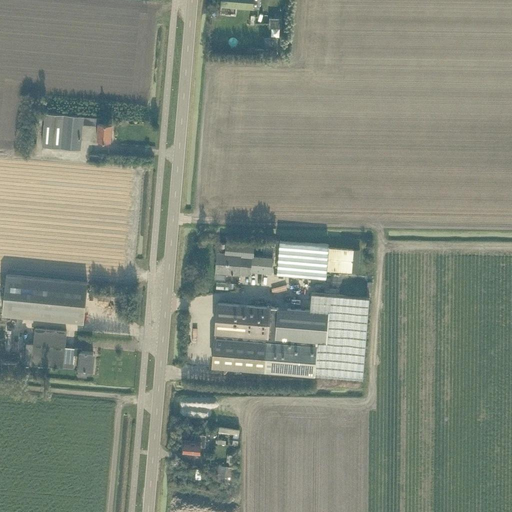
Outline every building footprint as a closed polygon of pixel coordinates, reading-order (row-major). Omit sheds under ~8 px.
[(285,9),(270,6),(266,23),(274,24),(274,28),(281,29),(285,9)] [(277,37),(265,36),(265,47),(258,47),(257,54),(277,54),(277,37)] [(45,120),(43,145),(62,146),(62,145),(80,147),(83,122),(83,115),(83,114),(64,112),(64,113),(45,112),(45,120)] [(90,115),(90,123),(99,124),(98,138),(111,139),(112,122),(102,121),(102,116),(90,115)] [(254,244),(232,242),(227,241),(226,251),(218,251),(217,260),(216,260),(215,276),(225,277),(225,271),(240,272),(241,254),(252,255),(252,265),(251,265),(251,268),(252,268),(252,269),(272,270),(273,255),(253,254),(254,244)] [(359,249),(335,247),(333,269),(357,271),(359,249)] [(83,322),(87,281),(5,273),(1,314),(83,322)] [(312,291),(310,305),(310,309),(329,310),(326,340),(316,339),(314,373),(364,377),(370,296),(312,291)] [(310,309),(232,302),(218,301),(213,365),(314,373),(316,339),(326,340),(329,310),(310,309)] [(34,340),(32,363),(63,365),(63,359),(74,360),(74,352),(81,353),(79,367),(78,374),(86,375),(87,371),(87,369),(87,368),(92,368),(93,350),(82,349),(82,348),(64,346),(66,329),(35,326),(34,340)] [(205,445),(206,433),(196,432),(195,439),(184,438),(183,450),(200,451),(200,445),(205,445)] [(237,466),(220,464),(218,479),(235,481),(237,466)]
